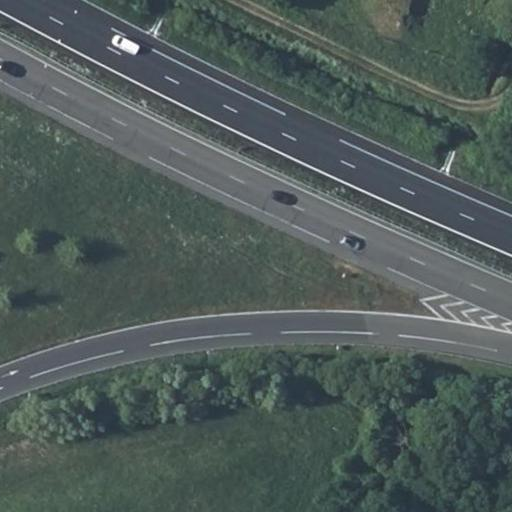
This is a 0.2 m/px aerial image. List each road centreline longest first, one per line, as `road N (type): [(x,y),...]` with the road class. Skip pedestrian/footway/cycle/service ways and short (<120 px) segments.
road 1 (trunk): [(0,59),(360,237),(511,301)]
road 2 (trunk): [(511,237),(259,124),(16,0)]
road 3 (trunk): [(0,377),(119,340),(281,320),(432,328),(511,344)]
road 4 (track): [(253,0),(437,93),(511,115)]
